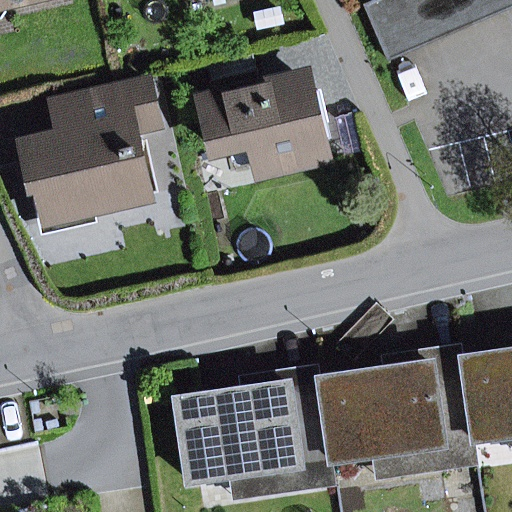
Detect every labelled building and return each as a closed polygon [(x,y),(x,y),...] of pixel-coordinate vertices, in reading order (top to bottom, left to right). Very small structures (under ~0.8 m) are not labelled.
[(0,20),(2,20),(17,3),(12,0),(11,0),(0,2),(0,20)] [(379,0),(365,6),(389,61),(416,50),(395,0),(379,0)] [(395,0),(416,50),(444,38),(428,0),(395,0)] [(428,0),(444,38),(472,26),(461,0),(428,0)] [(461,0),(472,26),(500,14),(493,0),(461,0)] [(511,0),(493,0),(500,14),(511,8),(511,0)] [(259,173),(322,158),(318,143),(307,96),(303,80),(208,103),(221,156),(232,153),(247,150),(255,154),(257,163),(259,173)] [(87,209),(88,213),(96,211),(148,199),(133,134),(157,128),(147,82),(56,102),(64,136),(28,145),(37,186),(44,184),(47,198),(52,221),(57,220),(56,216),(87,209)] [(318,143),(331,139),(320,93),(307,96),(318,143)] [(240,166),(257,163),(255,154),(247,150),(232,153),(234,163),(240,166)] [(57,220),(52,221),(47,198),(35,201),(43,237),(99,224),(96,211),(88,213),(87,209),(56,216),(57,220)] [(384,372),(464,361),(462,344),(381,356),(384,372)] [(511,353),(464,361),(476,440),(511,435),(511,353)] [(372,455),(476,440),(464,361),(384,372),(322,381),(333,461),(372,455)] [(242,393),(322,381),(319,365),(239,376),(242,393)] [(230,477),(333,461),(322,381),(242,393),(179,402),(191,483),(230,477)] [(480,467),(476,440),(372,455),(376,482),(480,467)] [(337,488),(333,461),(230,477),(233,503),(337,488)]
